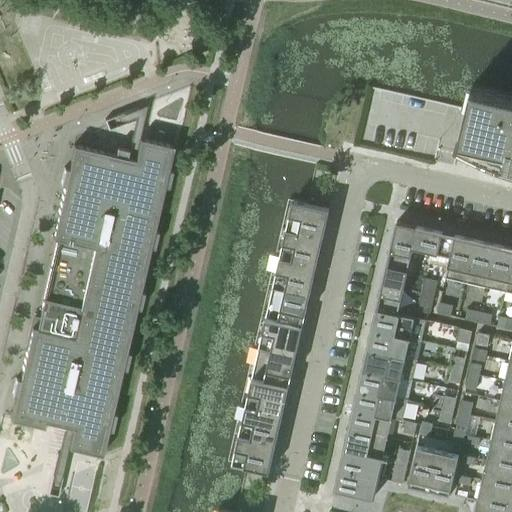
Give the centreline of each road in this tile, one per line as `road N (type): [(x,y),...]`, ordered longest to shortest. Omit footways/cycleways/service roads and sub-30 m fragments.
road 1 (residential): [(511,201),(363,167),(285,511)]
road 2 (residential): [(0,333),(28,197),(0,114)]
